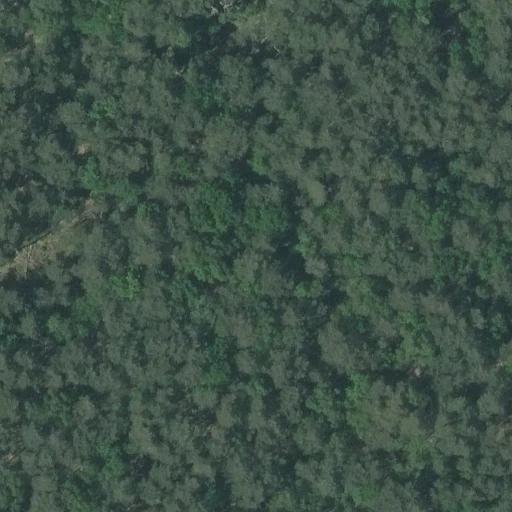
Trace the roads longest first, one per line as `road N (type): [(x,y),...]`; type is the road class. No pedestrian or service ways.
road 1 (track): [(145,511),(91,297),(85,84),(57,55),(0,21)]
road 2 (track): [(0,138),(91,297)]
